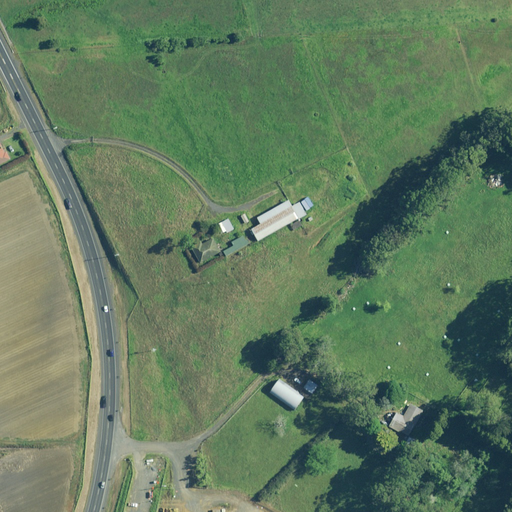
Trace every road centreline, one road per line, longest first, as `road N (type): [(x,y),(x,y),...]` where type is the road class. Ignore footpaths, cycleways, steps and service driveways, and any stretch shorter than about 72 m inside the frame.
road 1 (tertiary): [(511,441),(345,401),(168,400),(137,409)]
road 2 (tertiary): [(138,370),(205,385),(358,386),(511,426)]
road 3 (trunk): [(108,351),(83,230),(0,51)]
road 4 (trunk): [(93,511),(106,439),(108,351)]
road 5 (trunk): [(137,409),(106,425),(76,409),(72,375),(87,357),(108,351)]
